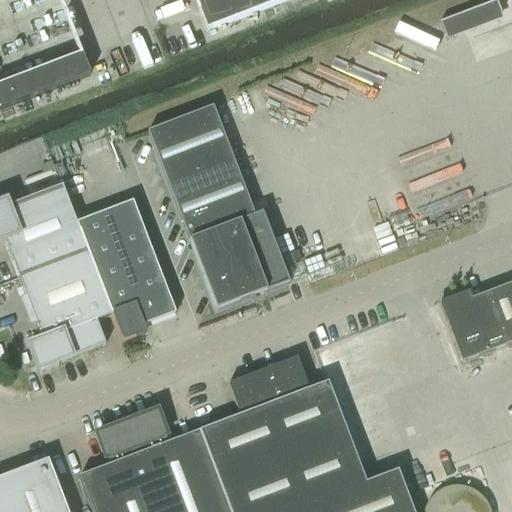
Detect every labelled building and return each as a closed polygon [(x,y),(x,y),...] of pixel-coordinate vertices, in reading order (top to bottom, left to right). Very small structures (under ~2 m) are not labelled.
[(191,0),(204,34),(291,0),(191,0)] [(490,0),(435,22),(442,40),(498,18),(490,0)] [(0,112),(88,79),(80,57),(0,88),(0,112)] [(218,128),(211,110),(146,135),(187,243),(188,245),(190,245),(192,250),(190,251),(214,314),(251,300),(250,295),(261,291),(263,295),(288,286),(263,223),(256,225),(254,220),(255,220),(254,218),(253,219),(246,201),(247,201),(246,199),(245,200),(238,184),(240,183),(239,182),(225,147),(226,147),(226,146),(224,146),(218,130),(219,129),(219,128),(218,128)] [(95,324),(110,318),(61,191),(9,210),(9,206),(0,208),(0,250),(5,249),(41,343),(27,348),(38,377),(57,369),(55,366),(104,348),(95,324)] [(75,226),(110,318),(121,346),(134,340),(143,337),(140,329),(174,317),(131,205),(75,226)] [(468,294),(438,305),(461,365),(511,345),(511,285),(470,302),(468,294)] [(226,387),(238,419),(198,434),(227,511),(410,511),(396,474),(364,486),(326,386),(307,393),(295,361),(226,387)] [(78,480),(90,511),(227,511),(198,434),(167,446),(164,438),(165,438),(156,414),(96,437),(105,460),(106,460),(109,468),(78,480)] [(0,511),(65,511),(46,462),(33,467),(33,468),(29,470),(31,475),(9,483),(7,478),(2,480),(2,479),(0,479),(0,511)]
